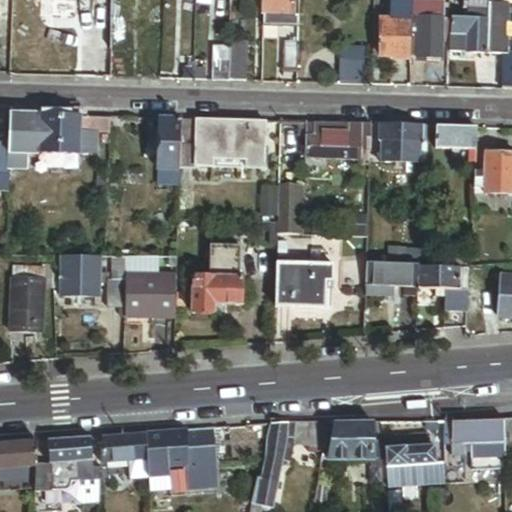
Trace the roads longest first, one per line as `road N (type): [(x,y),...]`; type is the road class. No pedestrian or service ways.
road 1 (tertiary): [(511,363),(0,405)]
road 2 (residential): [(0,95),(511,111)]
